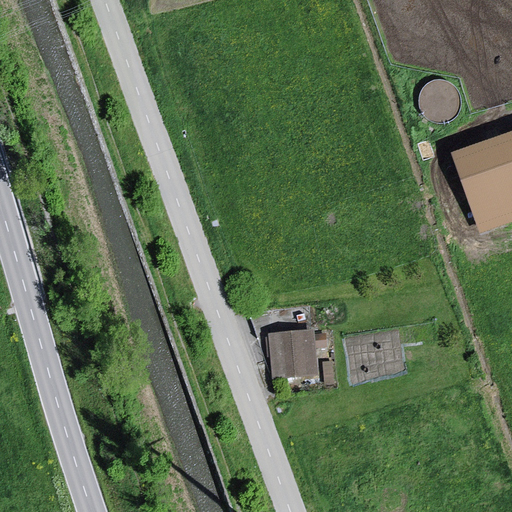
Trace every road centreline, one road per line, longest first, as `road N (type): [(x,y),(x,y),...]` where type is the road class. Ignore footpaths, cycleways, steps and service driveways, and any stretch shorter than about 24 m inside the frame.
road 1 (tertiary): [(106,0),(290,511)]
road 2 (tertiary): [(92,511),(0,204)]
